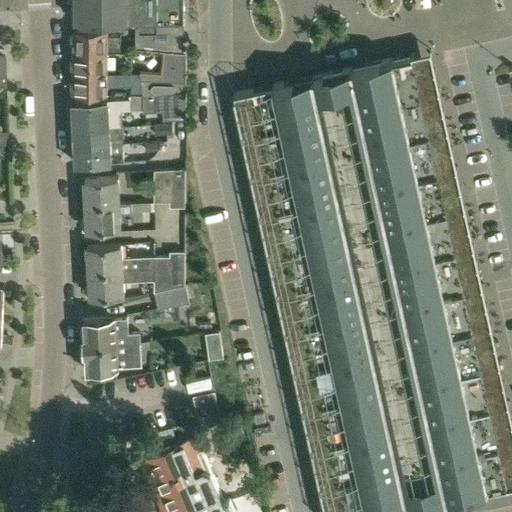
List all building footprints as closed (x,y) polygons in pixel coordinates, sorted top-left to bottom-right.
[(185,23),(184,0),(76,0),(76,23),(134,23),(185,23)] [(134,23),(134,48),(166,50),(178,51),(178,31),(185,31),(185,23),(134,23)] [(82,50),(107,51),(107,46),(120,46),(120,35),(107,34),(107,29),(74,29),(74,55),(82,55),(82,50)] [(107,72),(107,51),(82,50),(82,55),(74,55),(74,72),(107,72)] [(326,511),(388,511),(509,485),(414,52),(234,93),(326,511)] [(129,72),(107,72),(74,72),(73,93),(107,93),(107,85),(131,85),(131,91),(143,91),(142,79),(141,72),(129,72)] [(142,79),(143,91),(143,94),(181,92),(185,92),(185,81),(142,79)] [(120,125),(119,110),(142,109),(142,111),(159,110),(159,121),(181,120),(181,92),(143,94),(130,95),(131,98),(73,101),(74,127),(110,126),(120,125)] [(172,123),(154,124),(154,135),(172,134),(172,123)] [(75,145),(111,143),(111,138),(124,138),(124,125),(120,125),(110,126),(74,127),(75,145)] [(75,145),(76,162),(111,160),(111,162),(124,161),(123,143),(111,143),(75,145)] [(155,199),(171,199),(170,169),(155,170),(155,199)] [(170,169),(171,199),(171,205),(186,205),(186,169),(170,169)] [(87,203),(120,201),(119,176),(85,178),(87,203)] [(88,228),(121,227),(120,213),(131,213),(130,201),(120,201),(87,203),(88,228)] [(156,256),(123,257),(122,243),(89,244),(90,270),(152,266),(156,266),(156,256)] [(183,286),(186,285),(186,250),(172,250),(172,255),(172,265),(173,288),(183,286)] [(152,266),(152,281),(152,292),(173,288),(172,265),(172,255),(156,256),(156,266),(152,266)] [(125,293),(124,282),(152,281),(152,266),(90,270),(91,295),(125,293)] [(152,292),(155,307),(186,300),(186,285),(183,286),(173,288),(152,292)] [(116,317),(84,319),(86,344),(139,341),(138,331),(129,331),(128,316),(116,317)] [(219,330),(207,331),(210,356),(223,354),(220,330),(219,330)] [(139,341),(86,344),(87,370),(119,368),(118,365),(141,363),(140,351),(139,341)] [(215,390),(194,394),(198,415),(219,410),(215,390)] [(211,469),(204,472),(196,452),(203,449),(197,436),(145,458),(167,511),(236,511),(230,497),(224,500),(211,469)]
